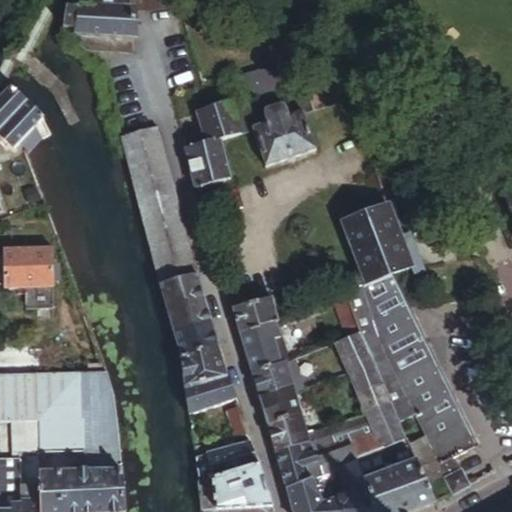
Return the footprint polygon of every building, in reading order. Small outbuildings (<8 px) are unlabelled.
[(133,61),(132,13),(130,0),(93,0),(91,15),(81,14),(76,43),(89,58),(133,61)] [(130,0),(132,13),(179,0),(130,0)] [(245,106),(249,105),(293,93),(294,92),(288,71),(239,85),(245,106)] [(327,113),(341,108),(325,76),(315,82),(327,113)] [(307,120),(327,113),(315,82),(294,92),(293,93),(303,121),(307,120)] [(0,108),(0,139),(27,112),(11,96),(0,108)] [(256,137),(258,136),(249,105),(245,106),(213,116),(218,132),(222,147),(256,137)] [(0,142),(15,157),(23,149),(43,127),(40,123),(27,112),(0,139),(0,142)] [(268,173),(319,157),(307,120),(303,121),(289,126),(286,118),(280,115),(267,119),(265,123),(267,133),(258,136),(256,137),(268,173)] [(204,136),(218,132),(213,116),(199,120),(204,136)] [(198,196),(233,186),(222,147),(218,132),(204,136),(208,151),(187,157),(198,196)] [(197,283),(158,135),(122,144),(163,293),(197,283)] [(391,213),(344,229),(366,292),(397,281),(413,275),(404,248),(391,213)] [(415,244),(404,248),(413,275),(416,281),(428,277),(415,244)] [(6,296),(53,295),(52,259),(5,260),(6,296)] [(453,467),(478,455),(397,281),(366,292),(386,356),(414,416),(424,436),(441,473),(453,467)] [(174,342),(212,331),(197,283),(163,293),(174,342)] [(397,424),(414,416),(386,356),(366,292),(348,300),(362,339),(382,388),(388,403),(397,424)] [(349,345),(362,339),(348,300),(335,306),(349,345)] [(278,328),(281,327),(274,306),(235,316),(242,342),(278,328)] [(283,372),(278,358),(276,347),(283,345),(278,328),(242,342),(254,383),(283,372)] [(180,366),(219,355),(212,331),(174,342),(180,366)] [(356,398),(382,388),(362,339),(349,345),(336,350),(356,398)] [(278,358),(286,356),(283,345),(276,347),(278,358)] [(188,394),(228,384),(219,355),(180,366),(188,394)] [(0,382),(19,382),(19,365),(0,365),(0,382)] [(269,434),(302,420),(288,370),(283,372),(254,383),(269,434)] [(39,429),(84,428),(83,380),(19,382),(0,382),(0,430),(12,430),(39,429)] [(124,511),(123,470),(119,414),(108,381),(83,380),(84,428),(85,461),(86,479),(73,479),(56,480),(40,480),(41,511),(124,511)] [(192,426),(237,407),(228,384),(188,394),(192,426)] [(363,413),(388,403),(382,388),(356,398),(341,405),(344,413),(360,406),(363,413)] [(405,444),(397,424),(388,403),(363,413),(366,419),(373,436),(382,457),(407,447),(405,444)] [(237,443),(247,440),(240,414),(228,418),(231,425),(232,425),(237,443)] [(312,462),(315,460),(373,436),(366,419),(313,442),(316,449),(311,451),(308,452),(312,462)] [(308,452),(311,451),(302,420),(269,434),(277,461),(308,452)] [(72,461),(85,461),(84,428),(39,429),(39,441),(40,457),(40,462),(56,461),(72,461)] [(12,441),(39,441),(39,429),(12,430),(12,441)] [(311,486),(359,466),(382,457),(373,436),(315,460),(320,470),(307,476),(311,486)] [(428,494),(447,486),(441,473),(424,436),(405,444),(407,447),(428,494)] [(15,458),(40,457),(39,441),(12,441),(13,458),(15,458)] [(435,511),(428,494),(407,447),(382,457),(359,466),(374,511),(435,511)] [(200,492),(260,473),(257,465),(250,451),(197,468),(200,492)] [(307,476),(320,470),(315,460),(312,462),(308,452),(277,461),(287,496),(311,486),(307,476)] [(25,466),(25,462),(40,462),(40,457),(15,458),(15,466),(25,466)] [(40,480),(56,480),(56,461),(40,462),(40,480)] [(73,479),(86,479),(85,461),(72,461),(73,479)] [(41,511),(40,480),(40,462),(25,462),(25,466),(25,470),(32,469),(32,473),(21,474),(22,511),(11,511),(41,511)] [(11,511),(22,511),(21,474),(32,473),(32,469),(25,470),(25,466),(15,466),(1,466),(2,511),(11,511)] [(374,511),(359,466),(311,486),(315,500),(325,498),(331,508),(333,511),(374,511)] [(447,486),(459,480),(453,467),(441,473),(447,486)] [(202,511),(270,511),(267,496),(260,473),(200,492),(202,511)] [(467,496),(471,494),(463,478),(459,480),(467,496)] [(452,504),(467,496),(459,480),(447,486),(452,504)] [(318,511),(317,509),(315,500),(311,486),(287,496),(291,511),(318,511)] [(317,509),(331,508),(325,498),(315,500),(317,509)]
